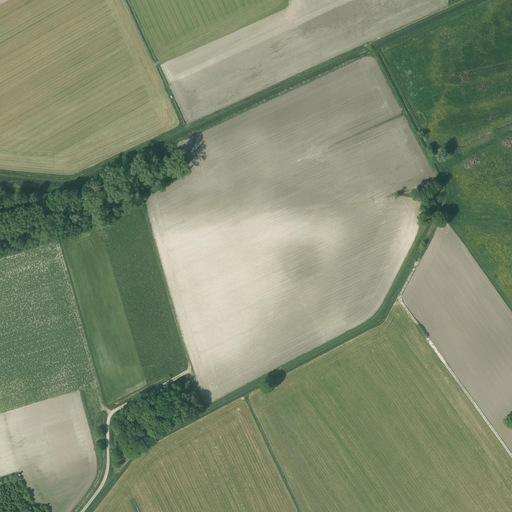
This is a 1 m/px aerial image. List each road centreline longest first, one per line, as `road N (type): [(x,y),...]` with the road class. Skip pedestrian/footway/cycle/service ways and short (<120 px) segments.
road 1 (track): [(368,44),(443,187),(382,310),(145,441),(103,479)]
road 2 (track): [(368,44),(75,178),(0,172)]
road 3 (track): [(430,235),(401,303),(511,459)]
road 4 (track): [(145,204),(204,410)]
road 5 (unclassified): [(81,511),(103,479),(113,410),(192,371)]
